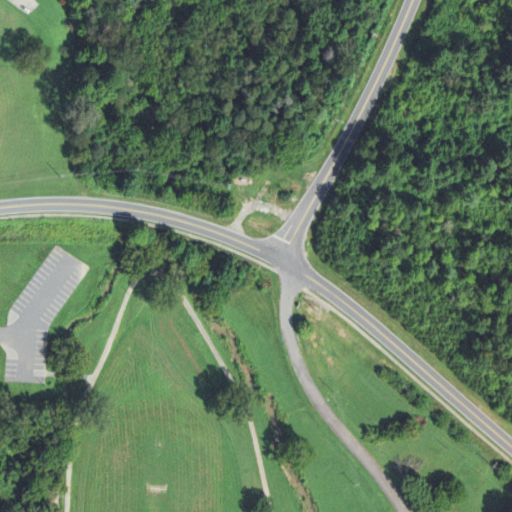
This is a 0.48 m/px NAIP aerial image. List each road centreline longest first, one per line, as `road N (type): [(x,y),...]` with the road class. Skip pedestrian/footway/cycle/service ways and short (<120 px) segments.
road 1 (tertiary): [(410,0),(351,131),(291,237),(287,265)]
road 2 (tertiary): [(81,206),(198,227),(287,265)]
road 3 (tertiary): [(287,265),(434,382)]
